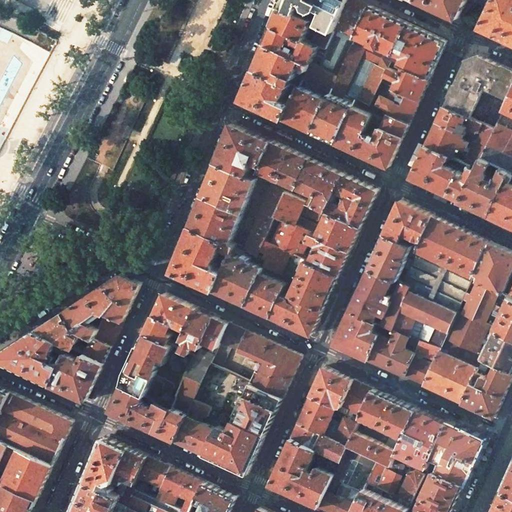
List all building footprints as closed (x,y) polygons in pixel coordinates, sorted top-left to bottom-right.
[(283,0),(283,3),(309,15),(313,7),(316,9),(316,10),(317,11),(317,12),(321,14),(324,8),(327,9),(322,22),(337,29),(339,27),(350,0),(283,0)] [(364,0),(350,0),(339,27),(358,35),(373,4),(364,0)] [(422,0),(436,6),(460,17),(461,14),(467,0),(422,0)] [(511,40),(511,0),(487,0),(494,3),(482,27),(501,36),(511,40)] [(282,7),(275,23),(307,36),(308,37),(309,36),(308,36),(312,27),(314,28),(315,25),(312,23),(314,18),(309,15),(283,3),(282,7)] [(394,14),(373,4),(358,35),(397,54),(412,22),(394,14)] [(337,29),(322,22),(320,21),(318,27),(320,28),(315,40),(330,46),(337,29)] [(450,40),(412,22),(397,54),(395,57),(403,61),(407,63),(433,76),(436,69),(450,40)] [(275,23),(272,32),(267,43),(297,56),(300,49),(297,45),(293,46),(291,45),(293,40),(303,45),(307,36),(275,23)] [(330,46),(321,67),(340,75),(358,35),(339,27),(337,29),(330,46)] [(333,90),(332,93),(356,104),(359,98),(372,104),(377,93),(383,81),(395,57),(397,54),(358,35),(340,75),(333,90)] [(321,67),(330,46),(315,40),(308,37),(307,36),(303,45),(300,49),(297,56),(312,63),(321,67)] [(263,54),(258,67),(300,88),(301,85),(305,78),(297,74),(301,64),(306,66),(305,68),(306,69),(308,70),(312,63),(297,56),(267,43),(263,54)] [(451,96),(446,105),(472,117),(483,92),(487,93),(488,90),(510,100),(511,97),(511,69),(480,54),(467,59),(451,96)] [(428,87),(433,76),(407,63),(403,71),(399,69),(403,61),(395,57),(383,81),(422,99),(428,87)] [(321,67),(312,63),(308,70),(305,77),(333,90),(340,75),(321,67)] [(297,94),(300,88),(258,67),(252,82),(245,98),(287,117),(294,102),(285,98),(289,90),(297,94)] [(417,110),(422,99),(383,81),(377,93),(383,96),(378,107),(380,108),(389,112),(412,122),(417,110)] [(329,98),(301,85),(300,88),(297,94),(294,102),(287,117),(302,124),(315,130),(329,98)] [(325,135),(339,141),(356,104),(332,93),(329,98),(315,130),(325,135)] [(511,97),(510,100),(507,108),(497,129),(485,156),(498,163),(505,166),(511,168),(511,97)] [(392,166),(406,136),(383,126),(381,131),(379,131),(378,134),(379,135),(377,139),(366,133),(372,121),(373,122),(373,121),(377,114),(380,108),(378,107),(372,104),(359,98),(356,104),(339,141),(366,154),(392,166)] [(443,113),(439,121),(466,133),(468,129),(473,118),(472,117),(446,105),(443,113)] [(410,126),(412,122),(389,112),(387,116),(389,117),(387,120),(377,114),(373,121),(383,126),(406,136),(410,126)] [(466,162),(473,166),(479,169),(485,156),(497,129),(473,118),(468,129),(482,135),(478,142),(476,141),(471,151),(466,162)] [(434,133),(428,145),(459,159),(466,162),(471,151),(467,150),(471,142),(464,138),(467,133),(466,133),(439,121),(434,133)] [(228,141),(220,160),(252,173),(257,160),(259,161),(254,174),(260,176),(276,140),(251,129),(236,122),(228,141)] [(292,147),(276,140),(260,176),(274,183),(275,183),(278,176),(291,182),(288,189),(289,190),(296,193),(300,185),(313,156),(292,147)] [(428,145),(414,176),(433,185),(451,193),(462,170),(448,164),(450,160),(457,163),(459,159),(428,145)] [(328,164),(313,156),(300,185),(318,193),(314,202),(331,209),(347,172),(328,164)] [(480,207),(493,213),(511,172),(511,168),(505,166),(501,175),(497,178),(491,175),(490,170),(492,166),(493,166),(494,165),(497,166),(498,163),(485,156),(479,169),(465,200),(480,207)] [(201,207),(195,224),(234,242),(260,176),(254,174),(252,173),(220,160),(214,176),(201,207)] [(462,170),(451,193),(459,197),(465,200),(479,169),(473,166),(469,173),(462,169),(462,170)] [(381,188),(347,172),(331,209),(331,210),(364,225),(374,204),(381,188)] [(511,172),(493,213),(511,221),(511,222),(511,172)] [(289,190),(288,189),(275,183),(274,183),(247,248),(260,254),(267,239),(278,214),(289,190)] [(309,199),(296,193),(289,190),(278,214),(285,218),(315,232),(321,234),(324,225),(317,224),(302,217),(303,212),(309,199)] [(331,209),(314,202),(309,199),(303,212),(320,219),(321,217),(327,218),(331,210),(331,209)] [(403,199),(387,232),(407,241),(410,234),(420,238),(415,244),(421,247),(436,214),(417,205),(403,199)] [(362,231),(364,225),(331,210),(327,218),(324,225),(321,234),(353,249),(362,231)] [(462,226),(436,214),(421,247),(420,250),(475,276),(492,240),(462,226)] [(315,232),(285,218),(275,242),(304,256),(311,239),(312,239),(315,232)] [(235,252),(238,244),(234,242),(195,224),(185,247),(176,270),(217,289),(226,269),(218,265),(219,264),(218,262),(217,261),(224,246),(235,252)] [(312,239),(321,243),(313,260),(342,273),(345,268),(350,256),(353,249),(321,234),(315,232),(312,239)] [(381,247),(372,266),(400,279),(406,266),(411,268),(420,250),(421,247),(415,245),(407,241),(387,232),(381,247)] [(309,258),(304,256),(275,242),(267,239),(260,254),(269,258),(266,266),(264,269),(268,271),(275,274),(276,270),(291,276),(289,280),(293,281),(295,278),(299,280),(309,258)] [(475,276),(475,278),(505,291),(511,275),(511,249),(506,247),(492,240),(475,276)] [(396,328),(411,335),(423,339),(443,347),(448,337),(460,311),(475,278),(475,276),(420,250),(411,268),(405,281),(412,284),(396,328)] [(234,296),(249,303),(264,269),(266,266),(235,252),(226,269),(217,289),(234,296)] [(313,260),(309,258),(299,280),(293,292),(327,307),(335,289),(342,273),(313,260)] [(357,299),(352,309),(371,318),(378,321),(385,324),(386,324),(396,328),(412,284),(405,281),(400,279),(372,266),(368,274),(357,299)] [(284,292),(285,293),(289,283),(267,273),(268,271),(264,269),(249,303),(262,309),(274,314),(284,292)] [(91,334),(114,346),(144,281),(124,272),(65,311),(76,326),(85,331),(91,334)] [(460,311),(486,323),(493,310),(503,315),(511,294),(505,291),(475,278),(460,311)] [(181,298),(166,291),(158,309),(153,320),(148,331),(171,341),(175,332),(168,329),(172,321),(175,322),(174,325),(176,326),(177,324),(189,329),(199,307),(191,303),(181,298)] [(322,318),(327,307),(293,292),(291,296),(285,293),(284,292),(274,314),(298,325),(315,333),(322,318)] [(497,327),(498,328),(511,334),(511,294),(503,315),(497,327)] [(207,310),(199,307),(189,329),(184,340),(182,339),(179,345),(195,352),(197,349),(193,347),(195,342),(203,346),(217,315),(207,310)] [(371,318),(352,309),(337,343),(346,347),(356,351),(371,318)] [(65,311),(39,328),(72,344),(77,347),(85,331),(76,326),(65,311)] [(460,311),(448,337),(478,352),(479,349),(491,325),(486,323),(460,311)] [(223,318),(217,315),(203,346),(199,354),(197,353),(188,374),(204,380),(212,363),(230,321),(223,318)] [(378,321),(371,318),(356,351),(359,353),(369,328),(373,330),(374,328),(378,321)] [(246,328),(230,321),(212,363),(223,368),(233,344),(241,348),(240,349),(262,359),(252,381),(254,382),(285,396),(296,373),(304,355),(274,341),(246,328)] [(385,324),(378,321),(374,328),(373,330),(369,328),(359,353),(370,359),(385,324)] [(419,346),(423,339),(411,335),(396,328),(386,324),(385,324),(370,359),(391,368),(407,375),(417,352),(406,346),(409,342),(419,346)] [(72,344),(39,328),(0,353),(0,357),(26,370),(54,383),(65,359),(62,358),(61,361),(57,359),(59,355),(57,354),(56,352),(58,347),(68,351),(69,351),(72,344)] [(486,352),(479,349),(478,352),(486,355),(511,367),(511,334),(498,328),(486,352)] [(171,341),(148,331),(142,344),(144,345),(136,363),(133,371),(130,370),(124,384),(147,394),(155,376),(156,376),(160,368),(159,368),(162,361),(169,362),(172,354),(170,353),(175,344),(175,343),(171,341)] [(83,350),(87,352),(106,361),(110,353),(114,346),(91,334),(89,338),(92,340),(88,347),(85,346),(83,350)] [(448,337),(443,347),(442,349),(480,368),(486,355),(478,352),(448,337)] [(417,352),(407,375),(418,380),(427,384),(436,364),(424,359),(425,355),(437,360),(442,349),(443,347),(423,339),(419,346),(417,352)] [(436,364),(427,384),(450,394),(465,402),(480,368),(442,349),(437,360),(436,364)] [(84,358),(69,351),(68,351),(65,359),(54,383),(73,391),(89,399),(98,380),(106,361),(87,352),(84,358)] [(497,416),(508,392),(511,382),(511,367),(486,355),(480,368),(465,402),(497,416)] [(344,405),(356,379),(347,375),(327,365),(322,376),(314,393),(339,406),(344,405)] [(204,380),(188,374),(178,396),(194,403),(196,399),(204,380)] [(363,417),(376,388),(356,379),(344,405),(349,408),(343,422),(336,438),(350,445),(351,444),(357,430),(363,417)] [(238,418),(269,432),(285,396),(254,382),(238,418)] [(13,391),(0,384),(0,410),(4,413),(13,391)] [(178,440),(189,414),(191,410),(184,407),(182,410),(174,406),(174,407),(159,400),(156,406),(146,402),(147,400),(145,398),(147,394),(124,384),(112,409),(138,421),(171,436),(178,440)] [(406,437),(419,407),(396,397),(376,388),(363,417),(394,432),(388,445),(399,450),(406,437)] [(56,463),(76,420),(44,405),(13,391),(4,413),(0,410),(0,466),(11,442),(56,463)] [(339,406),(314,393),(311,400),(301,422),(336,438),(343,422),(333,418),(339,406)] [(196,399),(194,403),(192,408),(208,416),(211,406),(212,406),(196,399)] [(432,414),(419,407),(406,437),(399,450),(398,452),(418,461),(415,468),(426,474),(430,466),(432,462),(434,456),(434,455),(449,421),(432,414)] [(206,453),(217,428),(189,414),(178,440),(206,453)] [(250,473),(269,432),(238,418),(233,428),(232,427),(231,430),(219,424),(217,428),(206,453),(227,462),(250,473)] [(486,438),(449,421),(434,455),(434,456),(445,460),(443,465),(436,465),(432,462),(430,466),(436,469),(466,483),(477,459),(486,438)] [(336,438),(301,422),(298,428),(294,437),(320,449),(343,460),(350,445),(336,438)] [(388,445),(357,430),(351,444),(381,458),(393,463),(395,459),(397,455),(398,452),(399,450),(388,445)] [(96,460),(88,479),(115,490),(116,488),(114,484),(117,483),(121,485),(118,492),(125,494),(129,483),(118,478),(132,446),(110,435),(105,437),(96,460)] [(320,449),(294,437),(283,460),(273,483),(304,497),(321,505),(337,473),(319,465),(317,470),(311,468),(320,449)] [(11,442),(0,466),(0,478),(38,495),(40,497),(56,463),(11,442)] [(337,473),(321,505),(336,511),(354,511),(366,488),(381,458),(351,444),(350,445),(343,460),(337,473)] [(141,450),(132,446),(118,478),(129,483),(137,487),(150,454),(141,450)] [(161,459),(150,454),(137,487),(160,498),(174,465),(161,459)] [(397,455),(395,459),(406,464),(408,460),(397,455)] [(381,458),(366,488),(375,491),(377,488),(383,491),(384,488),(392,492),(406,465),(406,464),(395,459),(393,463),(381,458)] [(174,465),(160,498),(175,505),(178,498),(179,492),(191,497),(186,509),(190,511),(193,511),(207,481),(190,473),(174,465)] [(403,491),(398,502),(410,507),(417,493),(426,474),(415,468),(413,468),(403,490),(403,491)] [(461,494),(466,483),(436,469),(424,496),(454,509),(461,494)] [(0,511),(30,511),(38,495),(0,478),(0,511)] [(80,499),(73,511),(181,511),(183,508),(175,505),(160,498),(137,487),(129,483),(125,494),(118,492),(115,490),(88,479),(80,499)] [(222,488),(207,481),(193,511),(232,511),(233,510),(240,495),(222,488)] [(408,511),(410,509),(410,507),(398,502),(375,491),(366,488),(354,511),(408,511)] [(511,511),(511,491),(504,488),(498,503),(493,511),(511,511)] [(452,511),(454,509),(424,496),(417,493),(410,507),(410,509),(414,511),(416,511),(452,511)]
